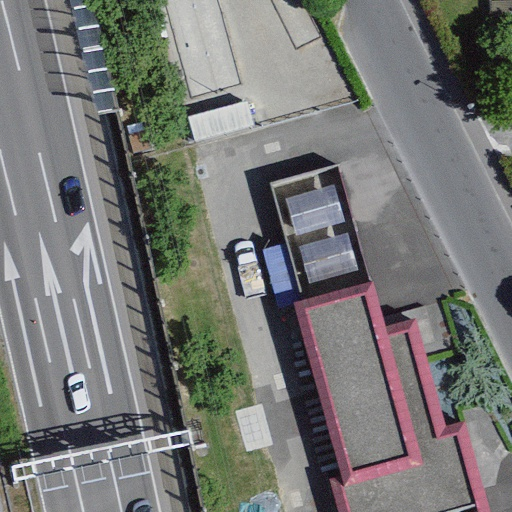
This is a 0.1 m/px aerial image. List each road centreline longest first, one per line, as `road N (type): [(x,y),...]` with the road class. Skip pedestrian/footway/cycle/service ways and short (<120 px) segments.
road 1 (motorway): [(102,511),(0,70)]
road 2 (residential): [(365,0),(511,291)]
